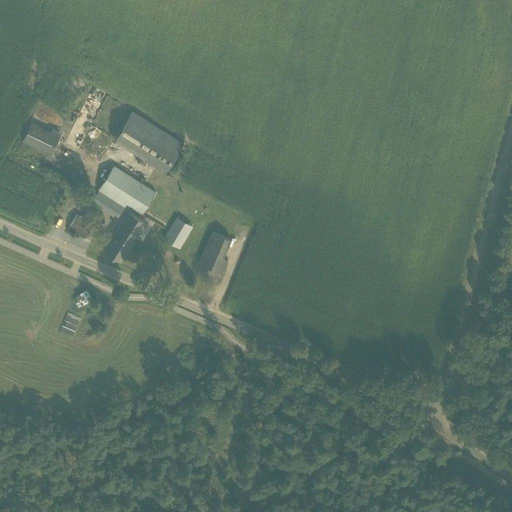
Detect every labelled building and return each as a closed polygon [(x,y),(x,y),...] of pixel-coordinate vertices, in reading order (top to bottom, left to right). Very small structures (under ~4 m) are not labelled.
[(114,139),(165,172),(183,144),(133,111),(114,139)] [(50,155),(59,136),(32,122),(22,141),(50,155)] [(126,203),(142,213),(155,192),(113,165),(98,190),(124,207),(126,203)] [(145,222),(128,211),(103,250),(120,261),(145,222)] [(76,213),(68,227),(85,238),(93,224),(76,213)] [(193,227),(190,225),(176,217),(163,238),(180,248),(193,227)] [(198,262),(210,268),(221,272),(227,260),(223,258),(231,239),(212,231),(198,262)] [(86,289),(75,297),(81,305),(92,298),(86,289)] [(73,337),(82,318),(67,312),(59,331),(73,337)]
